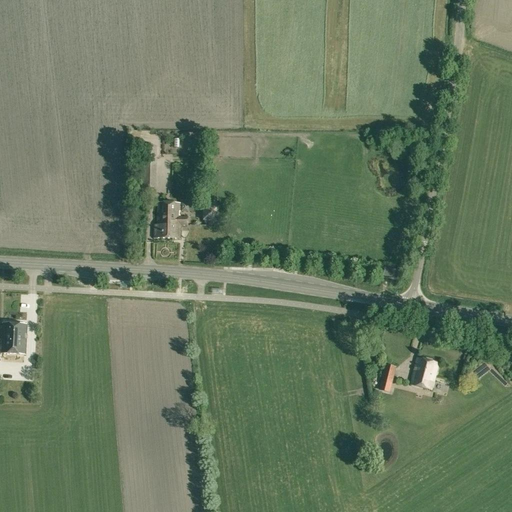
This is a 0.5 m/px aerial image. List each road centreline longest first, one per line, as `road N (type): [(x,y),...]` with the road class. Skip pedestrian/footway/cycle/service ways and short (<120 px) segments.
road 1 (primary): [(413,303),(182,272),(0,262)]
road 2 (unclassified): [(413,303),(460,0)]
